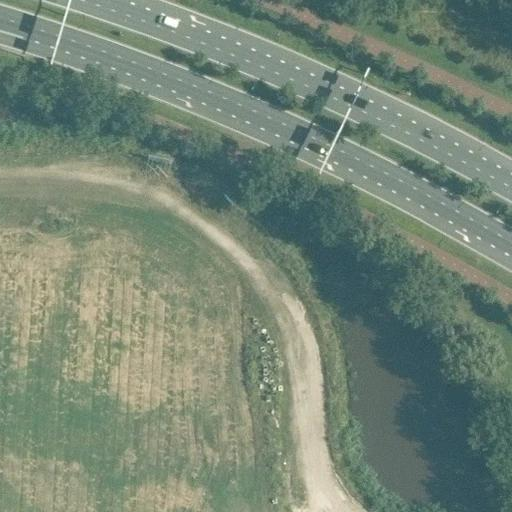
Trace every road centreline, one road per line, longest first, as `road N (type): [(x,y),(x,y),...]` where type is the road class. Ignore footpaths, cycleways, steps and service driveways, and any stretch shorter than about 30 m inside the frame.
road 1 (primary): [(37,31),(260,116),(511,244)]
road 2 (primary): [(482,171),(274,73),(76,0)]
